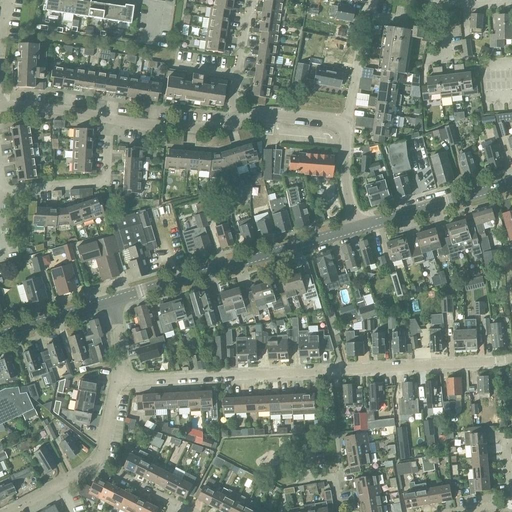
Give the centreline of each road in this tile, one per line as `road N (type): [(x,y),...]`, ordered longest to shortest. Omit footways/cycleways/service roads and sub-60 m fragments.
road 1 (residential): [(116,380),(511,359)]
road 2 (tertiary): [(113,300),(357,228)]
road 3 (residential): [(0,193),(104,183),(108,119)]
road 4 (tertiary): [(357,228),(511,183)]
road 5 (residential): [(108,119),(210,129),(237,123)]
road 6 (residential): [(237,123),(232,103),(248,0)]
